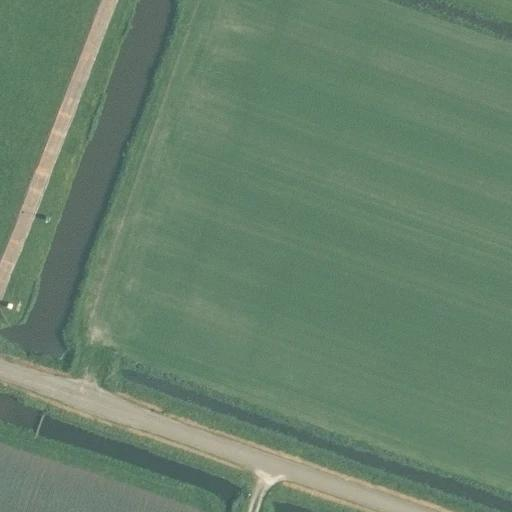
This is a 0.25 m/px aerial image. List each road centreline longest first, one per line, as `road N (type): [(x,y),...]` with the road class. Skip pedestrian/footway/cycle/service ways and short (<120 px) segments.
road 1 (tertiary): [(409,511),(0,371)]
road 2 (track): [(107,0),(0,274)]
road 3 (track): [(102,247),(75,397)]
